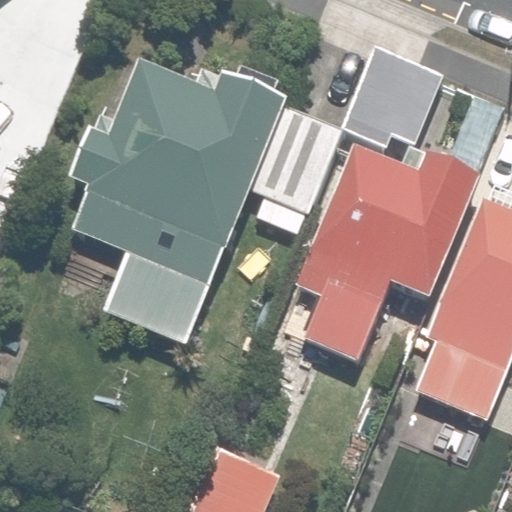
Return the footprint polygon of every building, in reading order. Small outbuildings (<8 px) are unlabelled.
[(367,69),(330,145),(399,178),(436,102),(367,69)] [(275,133),(133,70),(102,141),(89,135),(63,194),(88,205),(71,244),(127,268),(104,322),(178,355),(275,133)] [(417,194),(350,164),(272,336),(352,372),(385,298),(425,316),(482,190),(430,166),(417,194)] [(511,224),(479,210),(419,346),(427,349),(406,397),(483,431),(511,364),(511,224)] [(210,452),(181,511),(268,511),(281,486),(210,452)]
